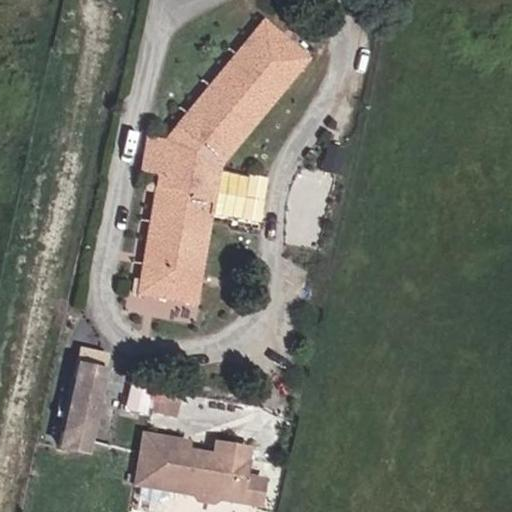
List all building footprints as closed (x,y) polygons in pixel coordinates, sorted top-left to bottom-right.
[(261,22),(162,142),(156,174),(136,295),(193,304),(215,168),(306,59),(261,22)] [(156,174),(162,142),(149,139),(143,172),(156,174)] [(337,175),(342,149),(327,146),(322,171),(337,175)] [(215,214),(264,217),(266,176),(218,173),(215,214)] [(82,455),(105,353),(77,347),(70,381),(58,435),(55,449),(82,455)] [(58,435),(70,381),(64,380),(53,433),(58,435)] [(154,401),(157,391),(130,384),(126,403),(144,408),(147,400),(154,401)] [(174,415),(178,396),(157,391),(154,401),(152,409),(174,415)] [(262,480),(242,476),(247,449),(212,442),(210,454),(198,452),(197,458),(184,456),(185,450),(187,442),(140,434),(131,485),(190,495),(194,501),(209,504),(216,500),(257,507),(262,480)] [(197,458),(198,452),(185,450),(184,456),(197,458)]
